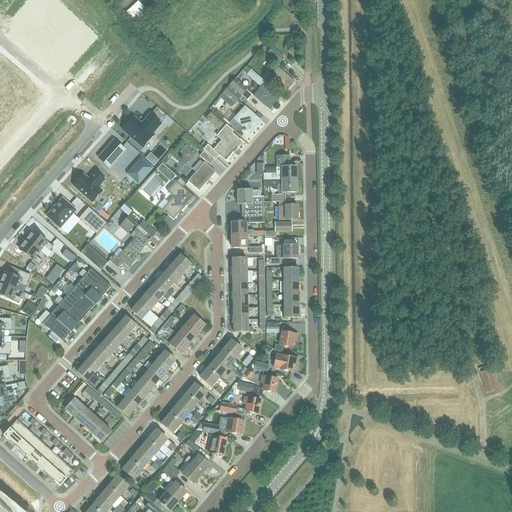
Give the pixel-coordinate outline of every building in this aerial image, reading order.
[(29,0),(17,0),(3,14),(9,20),(29,0)] [(45,2),(42,0),(33,0),(14,20),(21,26),(45,2)] [(55,5),(49,0),(47,0),(25,25),(31,31),(55,5)] [(133,14),(143,5),(138,0),(128,8),(133,14)] [(65,10),(59,4),(35,30),(41,36),(65,10)] [(146,7),(136,15),(140,19),(150,11),(146,7)] [(70,8),(45,34),(51,40),(76,15),(70,8)] [(78,16),(53,43),(59,49),(83,21),(78,16)] [(58,56),(65,63),(91,37),(84,30),(58,56)] [(100,46),(92,39),(76,58),(66,68),(74,75),(100,46)] [(280,63),(284,58),(273,48),(268,53),(280,63)] [(251,70),(247,66),(243,70),(248,74),(251,70)] [(272,82),(285,94),(295,82),(278,68),(274,72),(278,75),(272,82)] [(257,99),(257,100),(270,111),(280,100),(263,85),(265,82),(251,70),(248,74),(247,75),(261,87),(259,89),(260,89),(254,96),(257,99)] [(236,79),(230,86),(242,97),(248,90),(236,79)] [(242,97),(230,86),(223,94),(235,105),(242,97)] [(223,95),(212,107),(216,111),(227,99),(223,95)] [(236,123),(231,128),(239,134),(243,129),(250,134),(261,121),(245,107),(233,120),(236,123)] [(205,119),(218,130),(224,124),(211,113),(205,119)] [(135,118),(123,130),(143,148),(155,135),(153,134),(161,125),(151,115),(142,124),(135,118)] [(203,141),(213,135),(205,119),(188,128),(195,141),(201,138),(203,141)] [(204,150),(205,151),(215,159),(219,155),(220,156),(219,157),(221,158),(221,157),(226,161),(242,143),(232,133),(233,132),(227,126),(217,137),(223,142),(215,151),(208,146),(204,150)] [(114,141),(98,158),(109,168),(125,150),(114,141)] [(174,170),(187,154),(183,151),(175,160),(172,158),(167,164),(174,170)] [(210,165),(215,159),(205,151),(200,156),(210,165)] [(159,161),(151,154),(146,159),(154,166),(159,161)] [(265,174),(265,180),(271,180),(297,180),(297,167),(290,167),(289,156),(277,157),(277,174),(265,174)] [(170,160),(166,157),(161,163),(162,164),(165,166),(170,160)] [(139,185),(153,168),(142,158),(127,175),(139,185)] [(205,163),(188,182),(199,191),(207,182),(206,181),(209,178),(210,179),(216,173),(205,163)] [(162,164),(157,170),(164,176),(169,170),(168,169),(165,166),(162,164)] [(84,175),(73,186),(92,203),(103,192),(98,188),(105,180),(96,172),(91,177),(92,178),(90,180),(84,175)] [(174,198),(162,210),(173,220),(186,205),(188,207),(195,198),(182,187),(185,184),(180,179),(177,182),(167,192),(174,198)] [(297,180),(265,180),(265,186),(277,186),(277,185),(282,185),(282,193),(297,193),(297,180)] [(242,217),(249,217),(251,217),(264,217),(263,198),(261,198),(261,193),(258,190),(252,191),(237,191),(237,205),(242,205),(242,217)] [(114,197),(98,215),(107,223),(123,205),(114,197)] [(156,206),(161,208),(165,200),(160,198),(156,206)] [(62,199),(46,216),(60,228),(76,210),(62,199)] [(126,204),(121,209),(128,216),(131,213),(133,211),(126,204)] [(285,206),(281,206),(279,206),(278,206),(278,220),(285,220),(298,220),(297,206),(285,206)] [(89,208),(79,219),(97,235),(107,224),(89,208)] [(131,213),(128,216),(137,224),(140,220),(131,213)] [(128,216),(120,227),(128,234),(137,224),(128,216)] [(139,226),(147,233),(152,238),(157,233),(143,221),(139,226)] [(275,223),(275,231),(276,231),(292,231),(292,222),(275,223)] [(254,230),(247,230),(247,223),(231,223),(232,236),(247,236),(247,235),(254,235),(254,230)] [(144,236),(147,233),(139,226),(130,236),(134,239),(123,252),(120,250),(110,261),(118,269),(122,265),(128,270),(140,256),(136,253),(140,248),(141,249),(145,245),(144,244),(148,240),(144,236)] [(33,231),(26,241),(40,252),(48,258),(52,253),(50,251),(53,247),(47,242),(33,231)] [(247,236),(232,236),(232,249),(247,248),(247,236)] [(26,241),(19,250),(33,261),(39,265),(42,261),(36,257),(40,252),(26,241)] [(88,246),(81,253),(100,271),(107,263),(88,246)] [(298,246),(283,246),(283,253),(283,259),(298,259),(298,246)] [(66,250),(62,255),(72,263),(76,258),(66,250)] [(172,264),(183,274),(191,265),(180,255),(172,264)] [(232,271),(247,271),(246,258),(232,259),(232,271)] [(30,263),(27,267),(34,272),(37,268),(30,263)] [(164,274),(175,283),(183,274),(172,264),(164,274)] [(5,272),(0,283),(17,290),(24,293),(26,287),(31,275),(14,268),(11,275),(6,272),(5,272)] [(284,281),(298,281),(298,268),(284,268),(284,281)] [(83,278),(103,296),(111,287),(91,269),(90,270),(87,273),(83,278)] [(247,271),(232,271),(233,283),(247,283),(247,271)] [(175,283),(164,274),(156,283),(171,296),(174,292),(170,289),(175,283)] [(198,274),(191,282),(195,285),(202,277),(198,274)] [(79,282),(75,287),(95,305),(103,296),(83,278),(79,282)] [(298,281),(284,281),(284,293),(298,293),(298,281)] [(195,285),(191,282),(185,290),(189,293),(195,285)] [(0,283),(0,295),(12,301),(19,303),(21,299),(15,296),(17,290),(0,283)] [(171,296),(156,283),(148,292),(159,302),(163,297),(167,300),(171,296)] [(247,283),(233,283),(233,296),(247,295),(247,283)] [(95,305),(75,287),(71,291),(72,291),(67,296),(87,314),(95,305)] [(159,302),(148,292),(139,301),(151,311),(159,302)] [(182,293),(175,300),(179,304),(186,296),(182,293)] [(298,293),(284,293),(284,305),(299,305),(298,293)] [(247,295),(233,296),(233,308),(248,307),(247,295)] [(59,305),(79,323),(87,314),(67,296),(64,300),(59,305)] [(173,311),(179,304),(175,300),(169,308),(173,311)] [(151,311),(139,301),(131,310),(142,320),(151,311)] [(36,308),(32,305),(27,312),(24,310),(22,312),(30,317),(36,308)] [(79,323),(59,305),(56,309),(51,314),(71,332),(79,323)] [(175,313),(179,316),(185,309),(182,305),(175,313)] [(299,305),(284,305),(284,318),(299,318),(299,305)] [(248,307),(233,308),(234,320),(248,319),(248,307)] [(166,311),(160,319),(163,322),(170,314),(166,311)] [(71,332),(51,314),(50,316),(43,324),(63,342),(71,332)] [(186,326),(197,336),(206,326),(194,316),(186,326)] [(118,326),(129,336),(137,326),(126,317),(118,326)] [(172,317),(165,324),(169,328),(176,320),(172,317)] [(0,336),(4,337),(4,330),(11,331),(12,319),(0,318),(0,336)] [(163,322),(160,319),(153,327),(157,330),(163,322)] [(248,319),(234,320),(234,333),(248,332),(248,319)] [(279,323),(267,323),(266,333),(279,333),(279,323)] [(163,335),(169,328),(165,324),(159,332),(163,335)] [(129,336),(118,326),(110,335),(121,345),(129,336)] [(178,335),(190,345),(197,336),(186,326),(178,335)] [(297,342),(298,335),(282,332),(280,345),(292,348),(294,342),(297,342)] [(101,344),(112,354),(121,345),(110,335),(101,344)] [(190,345),(178,335),(170,345),(181,355),(190,345)] [(0,336),(0,354),(10,355),(11,343),(4,343),(4,337),(0,336)] [(144,337),(138,344),(141,348),(148,340),(144,337)] [(261,349),(245,340),(243,344),(259,353),(261,349)] [(232,341),(224,349),(230,355),(229,356),(235,360),(243,350),(232,341)] [(150,342),(144,350),(147,353),(154,345),(150,342)] [(93,353),(104,363),(112,354),(101,344),(93,353)] [(135,355),(141,348),(138,344),(131,352),(135,355)] [(268,345),(264,351),(268,354),(272,348),(268,345)] [(224,349),(216,359),(228,369),(231,372),(236,376),(240,379),(243,375),(231,365),(235,360),(229,356),(230,355),(224,349)] [(141,361),(147,353),(144,350),(137,357),(141,361)] [(165,351),(157,361),(168,370),(176,361),(165,351)] [(85,363),(96,372),(104,363),(93,353),(85,363)] [(122,363),(125,366),(132,358),(128,355),(122,363)] [(253,358),(252,357),(249,355),(242,364),(246,367),(253,358)] [(263,364),(267,366),(271,356),(266,355),(263,364)] [(298,359),(278,355),(276,368),(293,372),(294,365),(297,366),(298,359)] [(214,373),(220,378),(228,369),(216,359),(208,369),(214,374),(214,373)] [(128,368),(131,371),(138,364),(134,360),(128,368)] [(149,370),(160,380),(168,370),(157,361),(149,370)] [(96,372),(85,363),(77,372),(88,382),(96,372)] [(119,374),(125,366),(122,363),(115,371),(119,374)] [(0,386),(5,386),(4,379),(11,378),(8,366),(0,367),(0,386)] [(125,379),(131,371),(128,368),(121,376),(125,379)] [(214,374),(208,369),(200,378),(212,388),(220,378),(214,373),(214,374)] [(141,380),(153,389),(160,380),(149,370),(141,380)] [(250,370),(245,376),(249,379),(253,374),(250,370)] [(236,376),(231,372),(228,376),(233,380),(236,376)] [(106,381),(109,385),(116,377),(112,374),(106,381)] [(276,393),(278,379),(263,376),(261,384),(264,384),(263,391),(276,393)] [(488,386),(484,387),(486,393),(498,389),(494,377),(486,380),(488,386)] [(118,379),(112,387),(116,390),(119,393),(124,387),(121,385),(123,383),(118,379)] [(153,389),(141,380),(133,389),(145,398),(153,389)] [(103,392),(109,385),(106,381),(99,389),(103,392)] [(86,385),(82,382),(72,393),(75,397),(86,385)] [(254,385),(239,382),(237,391),(253,393),(254,385)] [(187,394),(198,404),(207,394),(195,384),(187,394)] [(5,386),(0,386),(0,398),(3,398),(4,404),(16,402),(13,390),(6,392),(5,386)] [(224,391),(219,386),(215,390),(221,395),(224,391)] [(109,398),(116,390),(112,387),(105,394),(109,398)] [(90,401),(92,398),(96,394),(88,388),(82,394),(90,401)] [(145,398),(133,389),(126,398),(137,408),(145,398)] [(92,398),(101,406),(105,402),(96,394),(92,398)] [(198,404),(187,394),(178,404),(190,414),(198,404)] [(216,401),(210,396),(207,401),(212,405),(216,401)] [(137,408),(126,398),(117,408),(129,418),(137,408)] [(258,414),(261,401),(245,398),(244,405),(247,405),(246,411),(258,414)] [(65,410),(75,418),(85,407),(75,399),(65,410)] [(485,406),(488,414),(504,408),(501,400),(485,406)] [(101,406),(111,414),(114,410),(105,402),(101,406)] [(237,406),(221,403),(220,411),(236,414),(237,406)] [(170,414),(182,424),(190,414),(178,404),(170,414)] [(94,415),(85,407),(75,418),(84,426),(94,415)] [(122,417),(114,410),(111,414),(119,421),(122,417)] [(197,413),(193,417),(198,421),(202,417),(197,413)] [(182,424),(170,414),(162,424),(173,434),(182,424)] [(84,426),(93,434),(103,423),(94,415),(84,426)] [(193,417),(190,421),(195,425),(198,421),(193,417)] [(220,427),(219,431),(229,433),(241,435),(243,421),(228,419),(221,417),(220,427)] [(29,431),(17,421),(3,436),(15,446),(29,431)] [(103,423),(93,434),(102,443),(112,432),(103,423)] [(220,427),(204,424),(202,432),(203,432),(218,435),(220,427)] [(148,440),(159,450),(168,440),(156,430),(148,440)] [(26,456),(40,441),(29,431),(15,446),(26,456)] [(197,431),(189,440),(193,444),(197,439),(203,432),(202,432),(197,431)] [(185,437),(180,432),(176,437),(182,441),(185,437)] [(226,443),(227,440),(211,436),(211,439),(209,447),(208,452),(211,453),(223,456),(226,443)] [(140,450),(151,460),(159,450),(148,440),(140,450)] [(193,444),(189,440),(185,444),(197,454),(200,450),(193,444)] [(37,466),(51,451),(40,441),(26,456),(37,466)] [(168,447),(173,451),(177,447),(171,442),(168,447)] [(131,460),(143,470),(151,460),(140,450),(131,460)] [(49,476),(62,461),(51,451),(37,466),(49,476)] [(185,461),(187,462),(202,475),(210,465),(198,455),(194,461),(189,456),(185,461)] [(169,464),(166,468),(177,477),(180,473),(179,471),(173,467),(177,461),(174,458),(169,464)] [(158,459),(154,463),(160,467),(163,463),(158,459)] [(143,470),(131,460),(123,470),(134,480),(143,470)] [(60,487),(74,471),(62,461),(49,476),(60,487)] [(202,475),(187,462),(181,469),(183,474),(182,474),(182,475),(194,485),(202,475)] [(154,463),(151,467),(156,471),(160,467),(154,463)] [(166,468),(162,472),(173,481),(177,477),(166,468)] [(109,487),(120,496),(129,486),(117,476),(109,487)] [(138,483),(143,487),(146,483),(141,479),(138,483)] [(167,492),(179,502),(187,492),(176,483),(167,492)] [(101,497),(112,506),(120,496),(109,487),(101,497)] [(129,493),(135,497),(138,493),(133,489),(129,493)] [(151,501),(150,501),(154,504),(158,500),(147,490),(143,494),(151,501)] [(179,502),(167,492),(159,502),(171,511),(179,502)] [(107,511),(112,506),(101,497),(92,507),(98,511),(99,511),(107,511)] [(154,504),(150,501),(145,507),(150,511),(162,511),(163,511),(154,504)]
